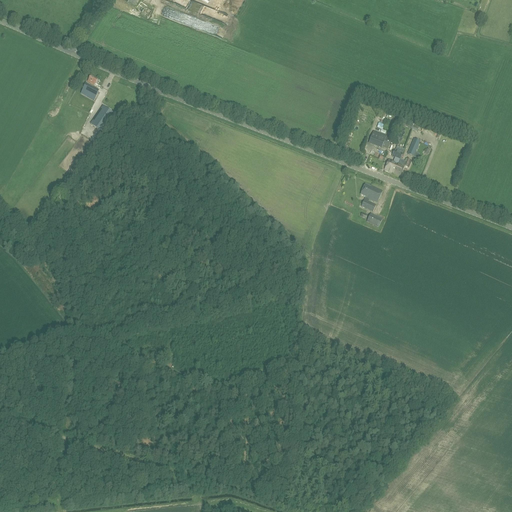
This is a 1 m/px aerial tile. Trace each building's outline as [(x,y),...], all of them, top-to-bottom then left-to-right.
[(97,94),(98,91),(85,84),(84,87),(82,92),(95,99),(97,95),(97,94)] [(107,110),(103,107),(92,124),(95,127),(99,129),(103,132),(114,115),(110,112),(107,110)] [(403,119),(401,124),(417,131),(419,126),(403,119)] [(391,139),(374,132),(370,142),(388,149),(391,139)] [(413,157),(419,144),(419,143),(414,140),(408,154),(413,157)] [(406,158),(404,162),(400,159),(402,154),(395,151),(392,156),(396,158),(394,162),(389,159),(384,170),(389,172),(390,171),(400,176),(404,166),(408,168),(411,161),(406,158)] [(365,185),(360,195),(365,197),(361,207),(373,212),(376,206),(369,202),(370,200),(377,203),(382,191),(371,186),(371,187),(365,185)] [(379,227),(382,219),(371,213),(367,221),(379,227)]
